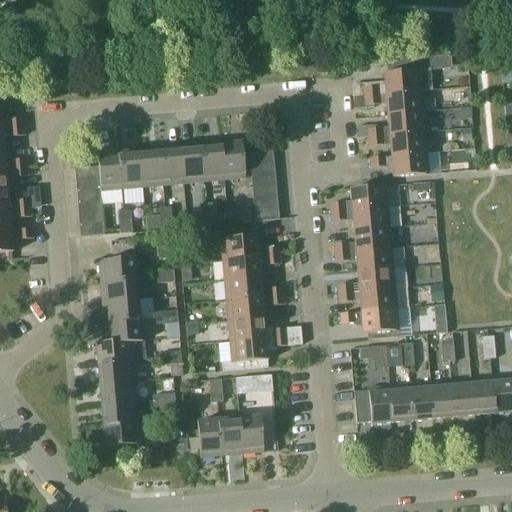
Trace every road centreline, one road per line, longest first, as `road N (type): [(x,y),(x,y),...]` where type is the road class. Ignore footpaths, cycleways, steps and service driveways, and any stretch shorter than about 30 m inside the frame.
road 1 (residential): [(287,107),(270,96),(64,114),(47,130),(61,318),(0,370)]
road 2 (residential): [(329,499),(299,175)]
road 3 (residential): [(287,107),(310,93),(339,94),(345,169),(299,175)]
road 4 (residential): [(345,498),(511,482)]
road 5 (residential): [(179,511),(329,499)]
road 6 (residential): [(100,511),(66,493),(0,407)]
